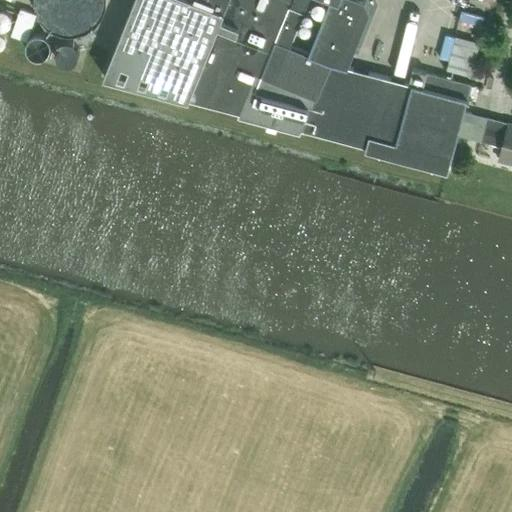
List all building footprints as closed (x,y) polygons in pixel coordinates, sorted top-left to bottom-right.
[(59,0),(56,11),(101,23),(107,0),(59,0)] [(132,0),(102,76),(189,99),(238,112),(236,116),(299,133),(301,129),(366,146),(365,150),(448,172),(452,157),(458,134),(464,110),(471,84),(413,68),(409,83),(348,66),(353,53),(370,11),(365,0),(132,0)] [(27,41),(36,15),(21,9),(11,35),(27,41)] [(479,41),(454,35),(445,69),(470,76),(479,41)] [(464,110),(458,134),(481,140),(502,146),(498,160),(511,163),(511,123),(487,117),(464,110)]
